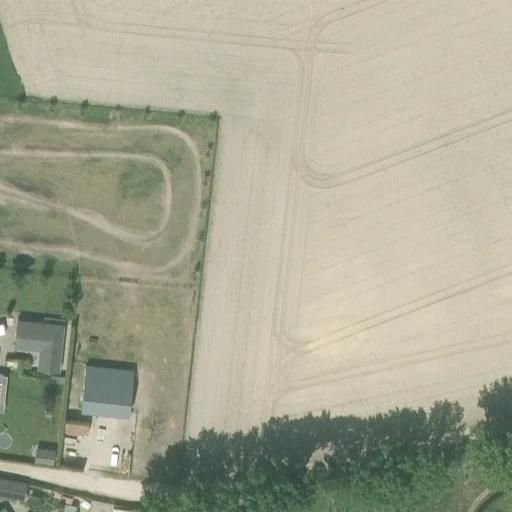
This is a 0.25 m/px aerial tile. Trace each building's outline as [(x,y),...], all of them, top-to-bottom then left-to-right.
[(103,315),(104,271),(83,271),(82,314),(103,315)] [(62,325),(17,320),(14,346),(50,350),(49,365),(57,365),(56,371),(58,371),(62,325)] [(128,414),(133,371),(85,366),(80,409),(128,414)] [(43,381),(40,404),(65,407),(68,384),(43,381)] [(35,448),(34,461),(52,463),(54,450),(35,448)] [(0,494),(23,499),(26,484),(0,478),(0,494)]
